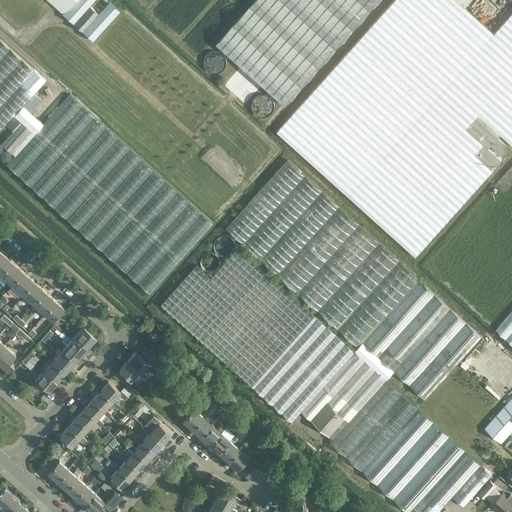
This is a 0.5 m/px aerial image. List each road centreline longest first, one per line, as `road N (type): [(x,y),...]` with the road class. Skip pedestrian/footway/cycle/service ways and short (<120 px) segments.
road 1 (residential): [(43,425),(116,336),(116,325),(0,223)]
road 2 (residential): [(121,511),(185,444),(240,486)]
